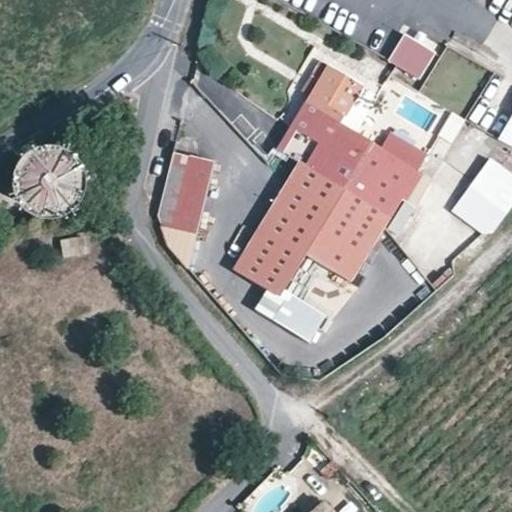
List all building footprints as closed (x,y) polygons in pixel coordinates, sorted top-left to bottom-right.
[(419,82),(436,56),(405,36),(388,62),(419,82)] [(364,87),(321,63),(305,86),(315,92),(275,153),(298,167),(235,268),(267,296),(258,308),(308,340),(324,320),(285,292),(309,260),(353,290),(431,156),(391,133),(382,150),(344,125),(364,87)] [(511,116),(503,131),(511,136),(511,116)] [(461,207),(490,230),(511,202),(511,160),(503,154),(461,207)] [(176,155),(164,222),(191,267),(215,166),(176,155)] [(39,175),(30,181),(26,191),(27,201),(33,209),(43,213),(53,212),(61,206),(65,197),(64,187),(58,179),(49,174),(39,175)]
